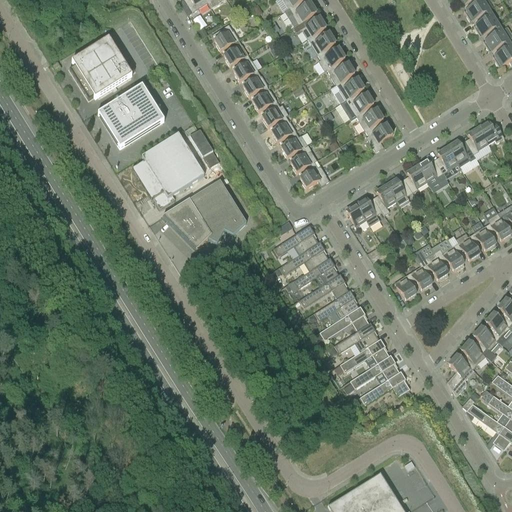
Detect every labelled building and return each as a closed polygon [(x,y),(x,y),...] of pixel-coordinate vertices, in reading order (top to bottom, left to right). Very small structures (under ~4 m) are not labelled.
[(207,6),(202,0),(183,0),(182,1),(182,0),(182,1),(183,3),(178,6),(187,19),(207,6)] [(202,0),(207,6),(210,11),(225,2),(224,0),(202,0)] [(280,0),(275,4),(282,15),(283,15),(287,12),(288,12),(290,11),(306,1),(305,0),(280,0)] [(457,0),(459,2),(456,4),(460,10),(459,10),(475,0),(457,0)] [(480,0),(475,0),(459,10),(460,10),(463,8),(466,13),(468,17),(466,19),(469,25),(489,13),(480,0)] [(287,12),(283,15),(293,30),(297,27),(315,16),(309,6),(307,8),(303,2),(306,1),(290,11),(288,12),(287,12)] [(489,13),(469,25),(469,26),(472,24),(475,28),(478,33),(475,34),(479,40),(478,40),(479,41),(498,28),(489,13)] [(233,14),(226,18),(230,24),(236,20),(233,14)] [(301,34),(306,43),(325,31),(319,21),(316,23),(313,18),(316,16),(315,16),(297,27),(293,30),(292,31),(295,36),(301,34)] [(266,29),(271,37),(278,33),(273,25),(266,29)] [(213,44),(219,54),(238,43),(232,33),(231,33),(228,28),(212,38),(213,38),(216,43),(213,44)] [(498,28),(479,41),(482,39),(485,43),(487,48),(485,49),(488,55),(488,56),(508,44),(508,43),(511,40),(511,39),(506,30),(501,33),(498,28)] [(310,48),(316,58),(334,46),(328,36),(326,38),(322,33),(325,31),(306,43),(307,43),(308,42),(311,47),(310,48)] [(204,33),(198,36),(201,41),(207,38),(204,33)] [(77,65),(77,66),(69,72),(88,102),(96,97),(97,98),(93,101),(94,103),(130,80),(131,80),(129,77),(134,74),(114,43),(110,46),(108,42),(71,66),(72,68),(77,65)] [(223,60),(229,70),(247,58),(241,48),(240,49),(237,44),(238,43),(219,54),(220,55),(222,53),(225,58),(223,60)] [(272,44),(267,47),(270,53),(275,50),(272,44)] [(511,50),(508,44),(488,56),(491,54),(494,59),(497,63),(494,65),(498,71),(497,71),(498,71),(509,65),(511,68),(510,69),(511,69),(511,68),(511,50)] [(323,74),(326,73),(344,62),(338,52),(335,53),(332,48),(335,47),(334,46),(316,58),(317,58),(320,63),(317,64),(323,74)] [(288,55),(283,58),(286,64),(291,60),(288,55)] [(232,75),(239,85),(257,73),(251,63),(250,64),(247,59),(248,58),(247,58),(229,70),(232,68),(235,73),(232,75)] [(329,78),(335,88),(353,77),(347,67),(345,69),(342,64),(344,62),(326,73),(327,73),(330,78),(329,78)] [(51,69),(54,74),(60,70),(57,65),(51,69)] [(242,90),(248,100),(266,89),(260,79),(259,79),(256,74),(257,74),(257,73),(239,85),(241,84),(244,89),(242,90)] [(330,92),(339,107),(363,92),(357,82),(354,84),(351,79),(354,77),(353,77),(335,88),(330,92)] [(141,87),(97,114),(97,115),(99,114),(100,116),(97,118),(119,153),(163,125),(162,124),(164,123),(145,92),(148,90),(150,93),(156,89),(151,81),(142,87),(141,87)] [(251,105),(258,115),(276,104),(270,94),(269,95),(266,89),(267,89),(266,89),(248,100),(251,99),(254,104),(251,105)] [(300,90),(292,95),(293,97),(294,96),(297,100),(303,96),(300,90)] [(349,122),(354,119),(373,107),(366,98),(364,99),(361,94),(363,92),(339,107),(349,122)] [(261,121),(267,131),(286,119),(288,118),(281,108),(278,110),(275,105),(276,104),(258,115),(258,116),(260,114),(263,119),(261,121)] [(357,124),(364,134),(382,123),(376,113),(373,114),(370,109),(373,108),(373,107),(354,119),(355,119),(358,124),(357,124)] [(329,116),(322,120),(326,126),(333,122),(329,116)] [(270,136),(277,146),(295,134),(289,125),(288,125),(285,120),(286,119),(267,131),(270,129),(273,134),(270,136)] [(382,123),(364,134),(364,135),(365,134),(368,139),(365,141),(371,151),(372,151),(375,156),(383,151),(380,146),(392,138),(385,128),(383,130),(380,125),(382,123)] [(482,125),(476,129),(477,131),(487,148),(494,144),(496,146),(504,141),(495,128),(494,128),(495,129),(491,131),(487,125),(484,127),(482,125)] [(471,143),(466,147),(473,158),(475,161),(476,164),(491,154),(487,148),(477,131),(467,138),(471,143)] [(280,151),(286,161),(305,150),(307,149),(300,139),(297,140),(294,135),(295,135),(295,134),(277,146),(279,145),(282,150),(280,151)] [(150,203),(153,202),(159,212),(174,203),(171,199),(203,179),(177,137),(141,160),(143,164),(131,172),(150,203)] [(335,144),(328,148),(332,154),(339,150),(335,144)] [(452,144),(445,148),(457,167),(459,170),(469,164),(469,165),(475,161),(473,158),(466,147),(460,150),(457,144),(453,146),(452,144)] [(440,162),(435,166),(442,177),(447,174),(447,173),(457,167),(445,148),(445,149),(446,151),(437,157),(440,162)] [(305,150),(286,161),(286,162),(289,160),(292,165),(289,167),(296,177),(314,165),(316,164),(310,154),(307,149),(305,150)] [(469,164),(459,170),(461,173),(464,178),(479,168),(476,164),(475,161),(469,165),(469,164)] [(421,164),(415,168),(426,186),(436,180),(437,180),(442,177),(435,166),(430,169),(426,163),(422,165),(421,164)] [(314,165),(296,177),(298,175),(301,180),(299,182),(305,192),(317,185),(320,190),(328,185),(325,180),(326,179),(319,169),(317,171),(313,166),(314,165)] [(511,166),(502,172),(506,177),(510,174),(511,173),(511,166)] [(447,174),(442,177),(446,183),(461,173),(459,170),(457,167),(447,173),(447,174)] [(410,181),(404,185),(411,196),(417,193),(416,192),(426,186),(415,168),(416,170),(406,176),(410,181)] [(436,180),(426,186),(434,197),(449,187),(446,183),(442,177),(437,180),(436,180)] [(385,186),(384,187),(396,205),(398,208),(408,202),(406,199),(411,196),(404,185),(399,188),(396,182),(386,188),(385,186)] [(162,220),(162,221),(162,220),(166,224),(163,227),(164,227),(166,225),(195,254),(207,243),(216,248),(223,234),(232,239),(245,226),(219,184),(162,220)] [(379,201),(374,204),(381,215),(383,219),(389,215),(386,211),(396,205),(384,187),(378,191),(379,192),(376,195),(379,201)] [(463,195),(456,199),(459,205),(467,201),(463,195)] [(354,206),(365,224),(369,230),(379,224),(376,218),(381,215),(374,204),(369,207),(365,201),(355,207),(354,206)] [(365,224),(354,206),(348,210),(349,212),(345,214),(355,230),(365,224)] [(483,217),(486,223),(497,217),(493,211),(483,217)] [(511,212),(499,220),(506,232),(511,228),(511,212)] [(489,227),(483,230),(490,242),(496,238),(500,244),(503,242),(510,240),(510,241),(511,240),(509,238),(510,238),(506,232),(499,220),(497,217),(486,223),(489,227)] [(425,220),(421,225),(424,228),(429,224),(425,220)] [(288,225),(281,229),(282,230),(285,235),(290,232),(291,232),(288,225)] [(469,232),(473,237),(483,230),(480,225),(469,232)] [(293,250),(298,259),(306,254),(319,246),(317,246),(312,238),(314,237),(309,229),(273,252),(277,260),(293,250)] [(473,237),(467,240),(475,251),(480,248),(484,254),(487,252),(494,250),(494,251),(495,250),(494,248),(490,242),(483,230),(473,237)] [(449,246),(451,250),(459,261),(464,258),(468,264),(471,262),(478,260),(479,261),(479,260),(478,258),(479,258),(467,240),(465,236),(454,243),(449,246)] [(410,238),(402,242),(407,250),(414,245),(410,238)] [(431,252),(433,256),(439,253),(441,256),(451,250),(449,246),(447,243),(447,242),(431,252)] [(304,266),(309,274),(316,270),(329,262),(328,263),(322,254),(324,253),(319,246),(306,254),(298,259),(278,271),(283,279),(304,266)] [(428,247),(419,253),(424,262),(433,256),(431,252),(428,247)] [(439,253),(433,256),(443,271),(449,268),(453,274),(456,272),(462,270),(463,270),(462,268),(463,268),(459,261),(451,250),(441,256),(439,253)] [(380,256),(377,251),(366,257),(369,262),(380,256)] [(419,253),(412,257),(418,266),(420,270),(427,281),(433,278),(437,284),(440,282),(446,280),(447,280),(446,278),(447,278),(443,271),(433,256),(424,262),(419,253)] [(369,262),(373,268),(373,267),(383,261),(380,256),(369,262)] [(293,284),(285,289),(288,294),(291,292),(293,295),(298,292),(313,283),(321,278),(326,286),(339,278),(338,279),(332,270),(334,270),(329,262),(316,270),(309,274),(293,284)] [(420,270),(404,280),(411,291),(417,288),(421,294),(424,292),(431,290),(432,290),(430,288),(431,287),(427,281),(420,270)] [(331,294),(336,302),(336,303),(349,294),(348,295),(343,287),(344,286),(339,278),(326,286),(318,291),(301,302),(299,303),(303,311),(331,294)] [(326,286),(321,278),(313,283),(318,291),(326,286)] [(411,291),(404,280),(393,286),(394,287),(394,286),(405,304),(408,302),(415,299),(415,300),(416,300),(414,298),(415,297),(411,291)] [(333,315),(339,323),(346,319),(359,311),(359,310),(358,311),(353,303),(354,302),(349,294),(336,303),(336,302),(313,317),(318,324),(326,319),(333,315)] [(497,312),(502,317),(498,322),(511,333),(511,308),(510,308),(505,303),(497,312)] [(351,326),(356,335),(370,327),(369,327),(368,327),(363,319),(364,318),(359,311),(346,319),(339,323),(331,328),(319,336),(324,344),(351,326)] [(339,323),(333,315),(326,319),(331,328),(339,323)] [(511,336),(511,333),(498,322),(492,317),(484,326),(490,331),(486,336),(498,346),(501,349),(511,336)] [(354,347),(359,356),(378,344),(373,335),(374,334),(370,327),(356,335),(333,349),(338,357),(354,347)] [(480,331),(472,340),(478,345),(473,350),(484,359),(486,360),(491,365),(496,359),(490,355),(490,354),(497,346),(497,347),(498,346),(496,345),(486,336),(480,331)] [(371,359),(376,367),(377,367),(390,359),(388,360),(383,351),(384,351),(380,343),(378,344),(359,356),(339,368),(343,374),(344,376),(371,359)] [(466,359),(461,364),(471,373),(478,365),(484,360),(485,361),(486,360),(484,359),(473,350),(468,345),(460,354),(466,359)] [(333,350),(327,354),(331,360),(336,356),(333,350)] [(350,386),(342,391),(346,397),(354,392),(357,390),(381,375),(387,383),(387,384),(400,375),(398,376),(393,368),(395,367),(390,359),(377,367),(376,367),(349,384),(350,386)] [(471,373),(461,364),(456,359),(448,368),(456,376),(452,381),(451,380),(446,386),(455,400),(464,391),(464,390),(465,390),(465,389),(465,388),(465,387),(465,386),(465,385),(465,384),(467,381),(467,380),(472,374),(473,375),(473,374),(471,373)] [(503,371),(511,377),(511,365),(509,364),(503,371)] [(339,368),(333,372),(337,378),(343,374),(339,368)] [(387,384),(387,383),(352,405),(356,410),(363,406),(364,408),(391,391),(397,400),(409,393),(403,384),(405,383),(400,375),(387,384)] [(502,375),(498,380),(503,383),(507,378),(502,375)] [(511,400),(511,402),(507,409),(511,412),(511,389),(503,383),(498,380),(497,378),(491,385),(511,400)] [(502,417),(496,425),(503,430),(511,436),(511,412),(507,409),(486,394),(481,402),(502,417)] [(473,395),(469,400),(473,404),(474,404),(479,399),(478,399),(473,395)] [(461,409),(466,414),(472,407),(474,405),(469,400),(462,409),(461,409)] [(472,407),(466,414),(465,415),(470,424),(473,420),(498,438),(488,452),(496,465),(509,446),(510,447),(511,444),(511,436),(503,430),(496,425),(472,407)] [(400,511),(379,478),(327,511),(400,511)]
